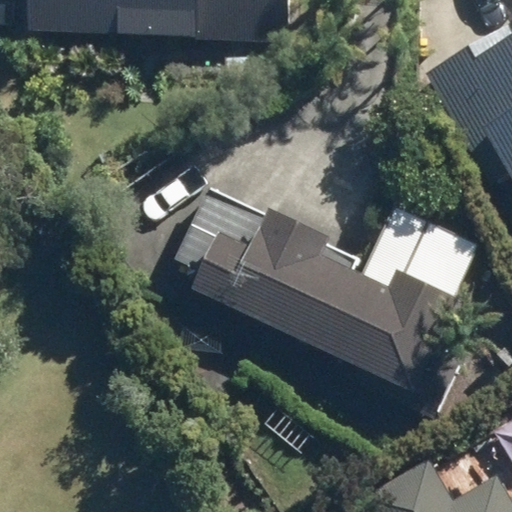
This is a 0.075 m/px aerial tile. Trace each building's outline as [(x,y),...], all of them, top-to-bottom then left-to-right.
[(25,0),(24,40),(286,52),(288,0),(25,0)] [(506,33),(425,79),(511,232),(511,35),(508,38),(506,33)] [(225,51),(225,80),(256,81),(258,51),(225,51)] [(384,301),(345,282),(353,267),(206,195),(172,267),(195,280),(185,302),(401,403),(397,412),(431,427),(443,399),(428,392),(439,367),(428,362),(452,311),(392,283),(384,301)] [(135,237),(113,204),(88,223),(110,254),(135,237)] [(435,470),(364,510),(364,511),(511,511),(511,508),(497,482),(454,505),(435,470)]
